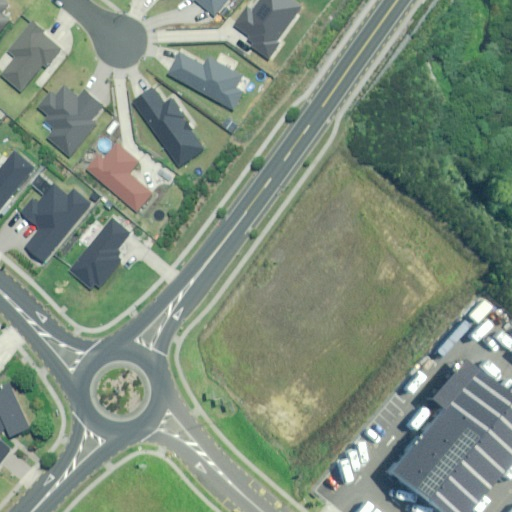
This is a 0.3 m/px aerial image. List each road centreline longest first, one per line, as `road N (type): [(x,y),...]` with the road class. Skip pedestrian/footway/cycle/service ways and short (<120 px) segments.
road 1 (tertiary): [(399,0),(132,356)]
road 2 (tertiary): [(261,511),(148,410)]
